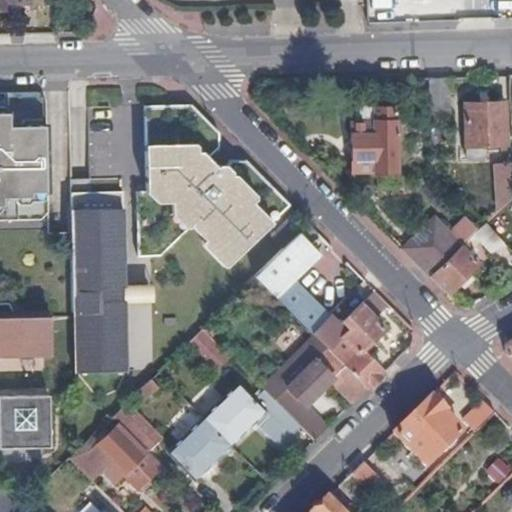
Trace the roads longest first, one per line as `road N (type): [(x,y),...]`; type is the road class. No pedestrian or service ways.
road 1 (residential): [(459,341),(176,56)]
road 2 (residential): [(176,56),(511,47)]
road 3 (residential): [(280,511),(459,341)]
road 4 (residential): [(0,62),(176,56)]
